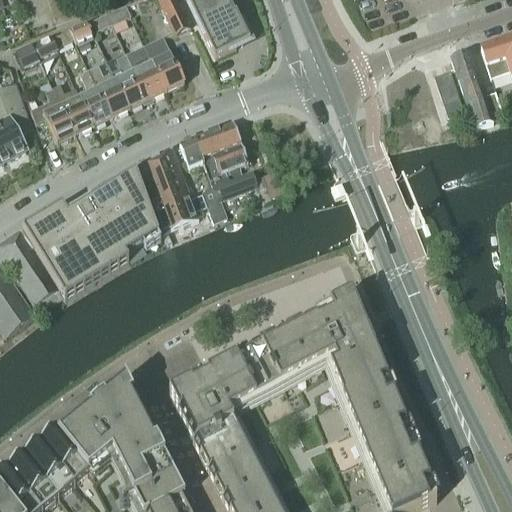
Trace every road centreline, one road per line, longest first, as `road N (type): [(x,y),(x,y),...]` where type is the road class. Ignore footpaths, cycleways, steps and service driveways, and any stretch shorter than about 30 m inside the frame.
road 1 (secondary): [(511,511),(315,79)]
road 2 (unclassified): [(0,229),(189,128),(315,79)]
road 3 (residential): [(315,79),(511,12)]
